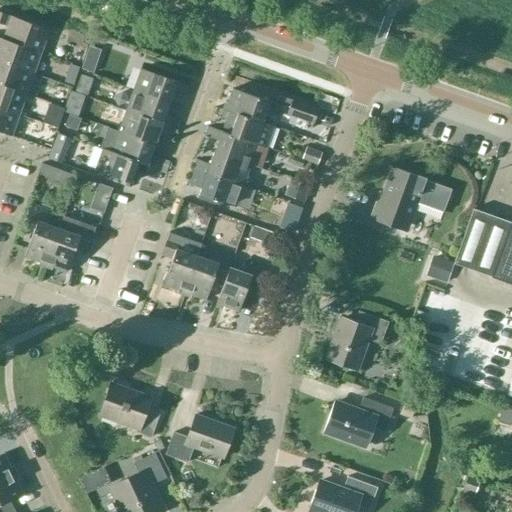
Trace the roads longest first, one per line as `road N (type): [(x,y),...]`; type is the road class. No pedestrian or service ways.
road 1 (residential): [(277,365),(306,240),(367,70)]
road 2 (residential): [(0,279),(100,319),(277,365)]
road 3 (unclassified): [(367,70),(173,0)]
road 4 (residential): [(134,218),(142,195),(165,204),(210,70)]
road 5 (residential): [(236,511),(267,479),(277,365)]
road 6 (unclassified): [(511,121),(367,70)]
